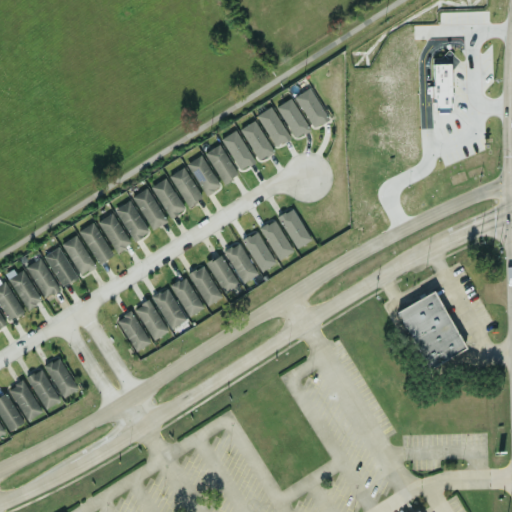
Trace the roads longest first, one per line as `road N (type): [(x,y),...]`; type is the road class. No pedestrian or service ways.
road 1 (secondary): [(511,178),(373,247),(0,472)]
road 2 (secondary): [(0,500),(144,425),(364,284),(451,239)]
road 3 (residential): [(0,358),(270,188),(308,177)]
road 4 (residential): [(61,321),(114,407),(144,425),(136,394),(82,307)]
road 5 (secondary): [(511,179),(511,299)]
